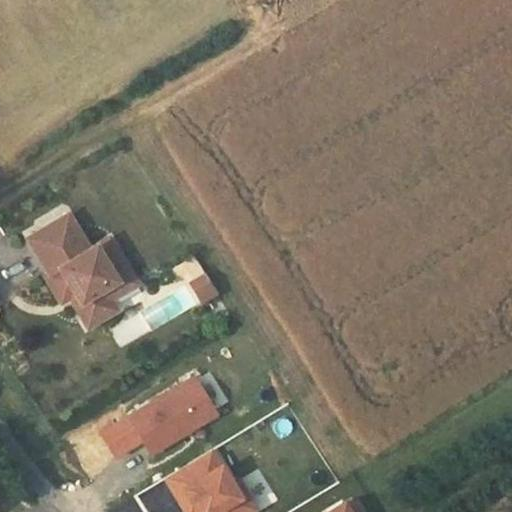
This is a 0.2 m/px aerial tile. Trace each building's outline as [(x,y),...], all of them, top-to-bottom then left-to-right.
[(67,214),(27,238),(48,273),(45,275),(61,302),(69,297),(87,326),(116,309),(109,299),(136,283),(109,237),(88,249),(67,214)] [(195,380),(108,433),(121,454),(138,443),(135,439),(139,437),(151,456),(217,416),(195,380)] [(224,464),(214,447),(167,476),(177,493),(186,488),(200,511),(256,511),(260,509),(253,497),(248,499),(226,463),(224,464)] [(200,511),(186,488),(177,493),(188,511),(200,511)] [(348,511),(338,497),(316,511),(348,511)]
